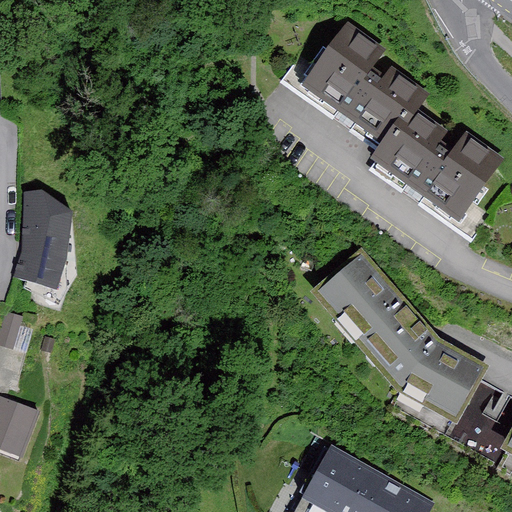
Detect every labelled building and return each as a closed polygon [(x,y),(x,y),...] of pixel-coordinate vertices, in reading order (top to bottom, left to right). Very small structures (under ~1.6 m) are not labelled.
[(346,33),(296,94),(453,225),(504,165),(346,33)] [(58,219),(29,196),(10,197),(14,250),(1,279),(40,295),(51,264),(58,219)] [(353,258),(301,299),(384,397),(443,428),(477,370),(422,340),(353,258)] [(29,412),(0,400),(0,456),(10,461),(29,412)] [(511,415),(488,455),(511,468),(511,415)] [(321,450),(290,503),(306,511),(421,511),(425,505),(321,450)]
